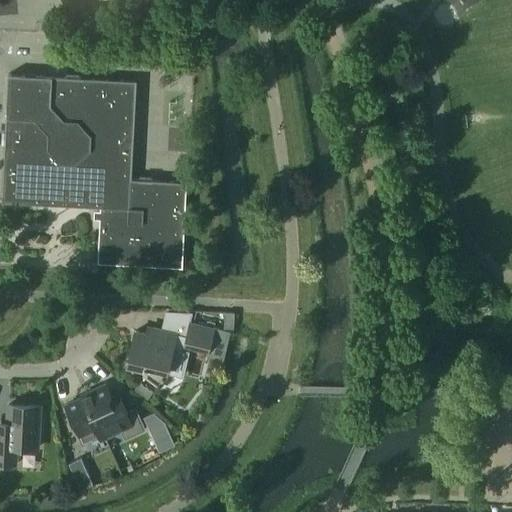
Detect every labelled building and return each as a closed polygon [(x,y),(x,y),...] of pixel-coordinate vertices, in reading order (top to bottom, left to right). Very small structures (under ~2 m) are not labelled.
[(9,75),(4,173),(3,202),(100,207),(97,263),(183,267),(187,182),(131,179),(136,81),(9,75)] [(213,328),(190,322),(187,336),(184,346),(208,352),(213,328)] [(151,335),(135,331),(127,367),(146,372),(145,375),(145,376),(157,385),(160,382),(162,378),(164,371),(183,376),(189,352),(183,350),(184,346),(187,336),(153,328),(151,335)] [(83,397),(66,405),(71,415),(69,416),(74,426),(76,425),(81,435),(102,425),(106,432),(119,426),(125,439),(146,429),(136,408),(127,413),(118,394),(112,397),(105,384),(90,391),(92,396),(84,400),(83,397)] [(39,406),(9,404),(7,433),(0,432),(0,463),(17,464),(17,447),(37,448),(39,406)]
